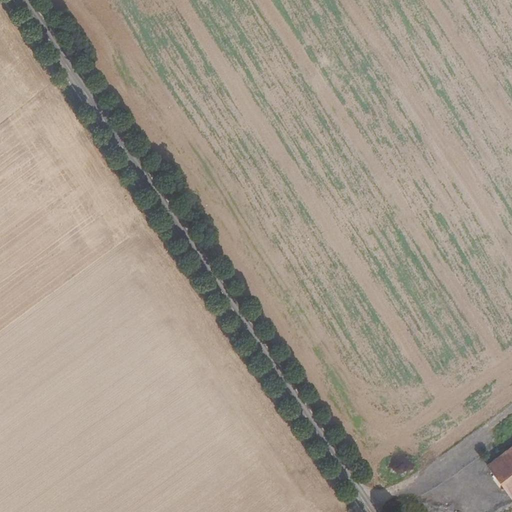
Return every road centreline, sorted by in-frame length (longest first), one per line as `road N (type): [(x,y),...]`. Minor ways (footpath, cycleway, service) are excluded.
road 1 (primary): [(378,511),(28,0)]
road 2 (track): [(357,511),(511,408)]
